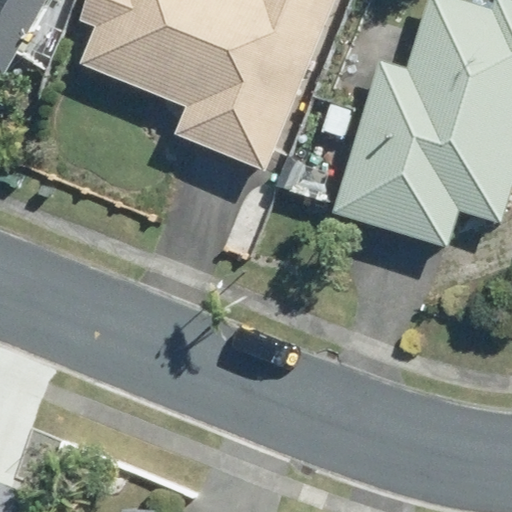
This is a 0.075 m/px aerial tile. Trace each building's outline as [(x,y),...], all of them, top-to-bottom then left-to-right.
[(0,0),(0,60),(10,67),(48,0),(0,0)] [(85,59),(192,102),(182,130),(273,166),(339,0),(94,0),(87,21),(99,25),(85,59)] [(389,54),(343,207),(453,241),(464,205),(508,217),(511,205),(511,0),(499,0),(498,6),(480,0),(434,0),(414,62),(389,54)] [(328,128),(346,135),(356,105),(339,99),(328,128)] [(0,511),(21,511),(31,487),(0,474),(0,511)]
